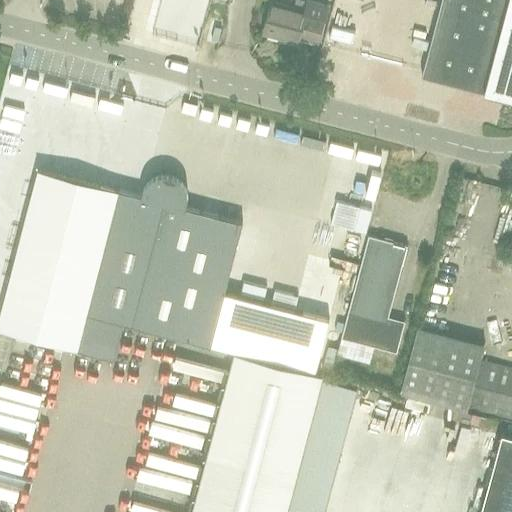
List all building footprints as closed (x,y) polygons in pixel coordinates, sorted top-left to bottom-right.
[(328,5),(310,0),(308,0),(306,11),(272,1),(263,33),(298,42),(300,37),(318,42),(328,5)] [(511,0),(441,0),(421,75),(511,98),(511,0)] [(124,112),(136,116),(141,101),(128,98),(124,112)] [(194,102),(194,120),(213,120),(213,102),(194,102)] [(365,156),(359,177),(379,183),(385,162),(365,156)] [(95,313),(128,191),(39,167),(0,315),(0,327),(113,357),(123,320),(95,313)] [(148,196),(128,191),(95,313),(123,320),(211,343),(221,306),(243,221),(179,204),(183,192),(176,190),(172,183),(165,181),(158,185),(151,184),(148,196)] [(341,187),(332,215),(368,227),(378,199),(341,187)] [(407,245),(368,234),(341,337),(396,351),(405,320),(388,316),(407,245)] [(290,280),(305,244),(286,236),(271,272),(290,280)] [(302,312),(288,362),(316,369),(329,319),(302,312)] [(423,398),(441,331),(418,325),(400,392),(423,398)] [(441,331),(423,398),(467,409),(468,406),(511,416),(511,367),(480,359),(485,342),(441,331)] [(146,365),(150,352),(126,345),(122,358),(146,365)] [(232,359),(190,511),(286,511),(298,470),(321,383),(232,359)] [(479,444),(487,419),(470,412),(461,438),(479,444)] [(511,511),(511,433),(502,431),(480,511),(511,511)]
